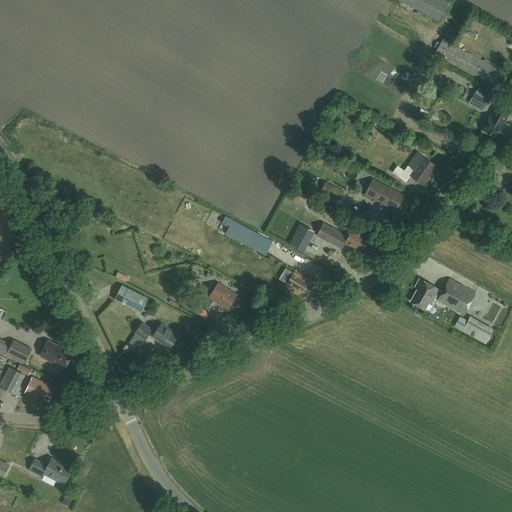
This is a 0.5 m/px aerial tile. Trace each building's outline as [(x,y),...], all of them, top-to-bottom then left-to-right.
[(449,3),(443,0),(399,0),(439,22),(449,3)] [(507,74),(443,39),(435,54),(498,89),(507,74)] [(476,99),(491,105),(495,94),(479,88),(476,99)] [(511,111),(499,104),(492,116),(491,116),(483,130),(502,141),(510,126),(503,122),(506,118),(507,118),(511,111)] [(374,127),(368,139),(373,142),(377,137),(383,140),(387,134),(374,127)] [(436,166),(424,157),(414,170),(408,166),(405,171),(398,166),(393,172),(406,182),(411,175),(423,184),(436,166)] [(403,196),(372,180),(365,196),(396,211),(403,196)] [(344,192),(326,182),(322,189),(340,199),(344,192)] [(233,220),(226,234),(265,255),(272,240),(233,220)] [(348,236),(324,223),(317,236),(342,249),(345,243),(361,251),(367,239),(351,231),(348,236)] [(314,232),(300,224),(290,244),(304,252),(314,232)] [(317,283),(296,270),(293,276),(287,272),(283,278),(289,282),(286,287),(306,300),(317,283)] [(439,289),(420,279),(417,283),(420,285),(411,301),(425,309),(429,302),(432,304),(439,289)] [(477,295),(449,279),(437,300),(464,316),(477,295)] [(237,296),(219,284),(209,299),(228,310),(237,296)] [(148,299),(122,285),(114,299),(141,313),(148,299)] [(209,312),(186,300),(181,309),(204,321),(209,312)] [(494,330),(471,317),(468,323),(460,318),(455,326),(486,344),(494,330)] [(155,332),(142,323),(135,332),(145,339),(149,334),(169,348),(178,336),(161,323),(155,332)] [(11,345),(0,339),(0,352),(24,364),(31,349),(13,340),(11,345)] [(72,353),(48,340),(40,356),(65,368),(68,361),(71,360),(72,357),(71,354),(72,353)] [(32,370),(20,365),(18,370),(29,376),(32,370)] [(25,375),(10,367),(0,385),(0,386),(15,394),(25,375)] [(55,388),(32,377),(25,392),(48,403),(55,388)] [(10,464),(0,459),(0,477),(3,478),(10,464)] [(72,469),(52,459),(48,466),(35,459),(29,470),(42,477),(44,473),(64,484),(72,469)] [(74,498),(67,494),(62,503),(69,507),(74,498)]
